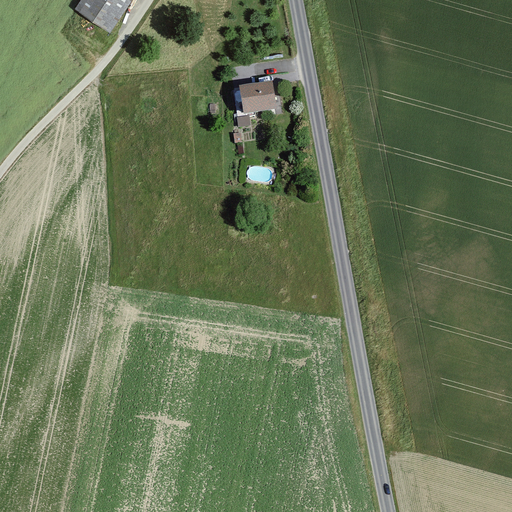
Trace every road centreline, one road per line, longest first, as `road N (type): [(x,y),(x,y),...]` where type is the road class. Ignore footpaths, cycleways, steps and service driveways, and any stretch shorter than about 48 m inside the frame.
road 1 (tertiary): [(387,511),(293,0)]
road 2 (track): [(149,0),(102,66),(0,173)]
